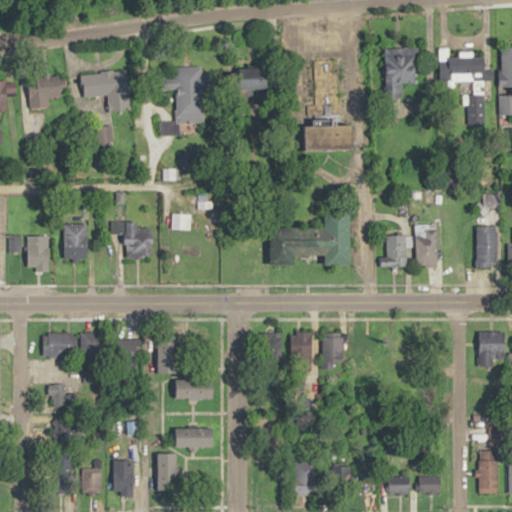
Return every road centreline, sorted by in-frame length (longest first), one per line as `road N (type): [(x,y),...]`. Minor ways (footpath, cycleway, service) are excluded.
road 1 (residential): [(511,301),(0,302)]
road 2 (residential): [(0,44),(240,15),(471,0)]
road 3 (residential): [(234,511),(235,301)]
road 4 (residential): [(456,511),(455,301)]
road 5 (residential): [(16,302),(14,511)]
